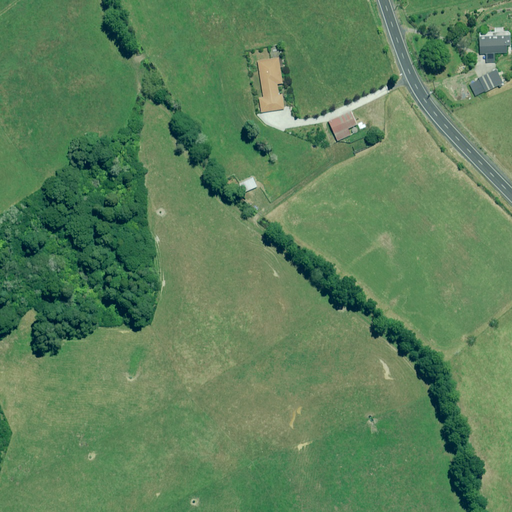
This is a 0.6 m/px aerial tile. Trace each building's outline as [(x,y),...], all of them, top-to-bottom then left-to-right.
[(510,35),(480,37),(480,54),(486,54),(486,62),(494,62),(494,53),(507,53),(507,51),(510,51),(510,35)] [(283,84),(279,58),(258,61),(264,97),(259,98),(262,112),(285,109),(282,94),(279,95),(277,84),(283,84)] [(478,78),(479,80),(469,84),(474,96),(503,83),(497,69),(478,78)] [(349,129),(358,125),(351,111),(329,122),(338,141),(351,135),(349,129)] [(257,186),(253,177),(239,183),(243,192),(257,186)]
